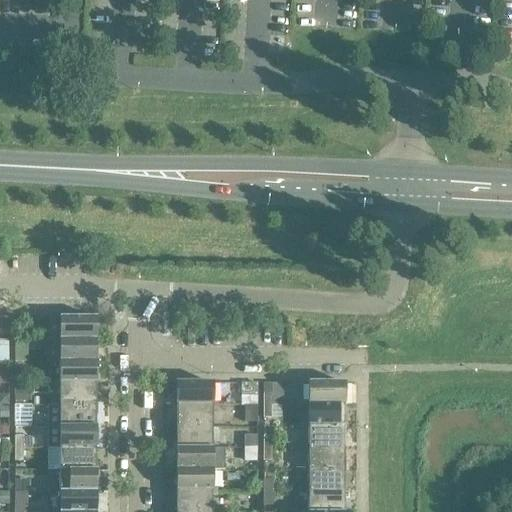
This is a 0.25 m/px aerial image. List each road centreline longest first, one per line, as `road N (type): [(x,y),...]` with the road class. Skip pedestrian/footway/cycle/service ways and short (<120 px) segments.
road 1 (residential): [(138,295),(377,303),(408,274),(411,205)]
road 2 (tertiary): [(96,172),(232,193),(411,205)]
road 3 (tertiary): [(412,171),(233,164),(96,172)]
road 4 (residential): [(255,87),(91,76),(78,64),(76,0)]
road 5 (residential): [(135,359),(361,361)]
road 6 (residential): [(414,82),(255,87)]
road 7 (residential): [(134,511),(135,359)]
road 8 (residential): [(138,295),(0,294)]
